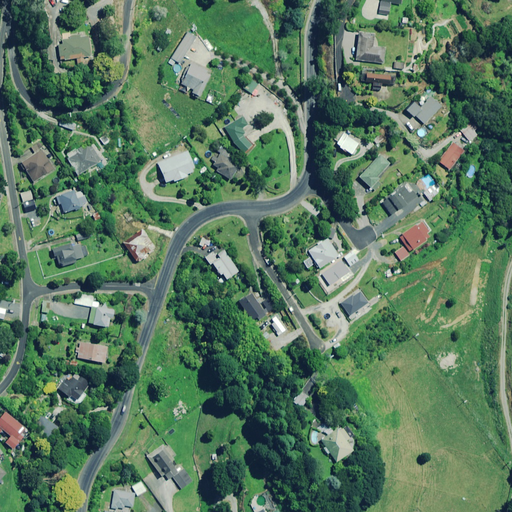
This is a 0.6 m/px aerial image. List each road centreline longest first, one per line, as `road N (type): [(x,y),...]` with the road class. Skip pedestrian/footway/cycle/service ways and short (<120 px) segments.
road 1 (residential): [(10,11),(19,84),(44,104),(67,106),(104,97),(115,85),(128,0)]
road 2 (residential): [(159,291),(79,511)]
road 3 (residential): [(321,0),(311,38),(307,182)]
road 4 (residential): [(26,293),(0,118)]
road 5 (residential): [(317,347),(258,258),(250,210)]
road 6 (residential): [(250,210),(194,221),(159,291)]
road 7 (residential): [(26,293),(85,286),(159,291)]
